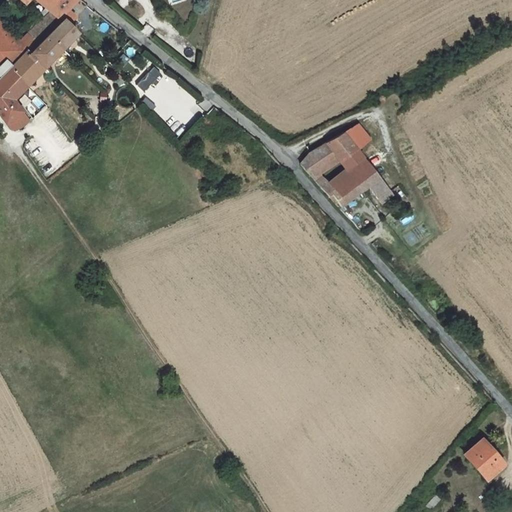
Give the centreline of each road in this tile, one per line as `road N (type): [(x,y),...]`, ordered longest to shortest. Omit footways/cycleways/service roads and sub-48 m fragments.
road 1 (unclassified): [(95,0),(269,142),(511,412)]
road 2 (track): [(21,151),(266,511)]
